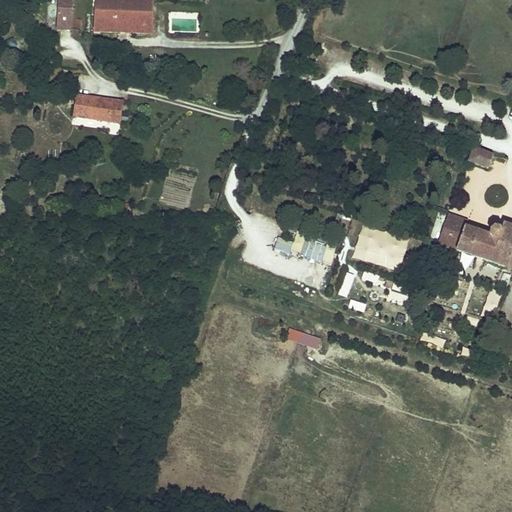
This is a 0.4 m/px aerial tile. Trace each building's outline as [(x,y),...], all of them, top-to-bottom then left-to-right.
[(72,0),(58,0),(57,30),(71,31),(72,0)] [(153,0),(95,0),(94,32),(153,34),(153,0)] [(123,103),(76,96),(73,117),(120,124),(122,110),(123,103)] [(493,157),(474,150),(469,162),(489,170),(493,157)] [(468,221),(448,214),(446,223),(443,231),(438,245),(511,270),(511,228),(503,225),(501,234),(499,231),(497,231),(494,230),(491,233),(489,237),(465,229),(468,221)] [(367,224),(363,235),(392,246),(396,235),(367,224)] [(305,236),(297,233),(291,249),(299,252),(305,236)] [(331,264),(337,246),(306,236),(300,254),(331,264)] [(277,238),(276,249),(293,251),(294,240),(277,238)] [(365,271),(362,279),(393,289),(396,281),(365,271)] [(346,272),(338,294),(347,297),(355,275),(346,272)] [(348,308),(365,312),(367,303),(351,300),(348,308)] [(287,339),(317,349),(321,338),(291,328),(287,339)]
